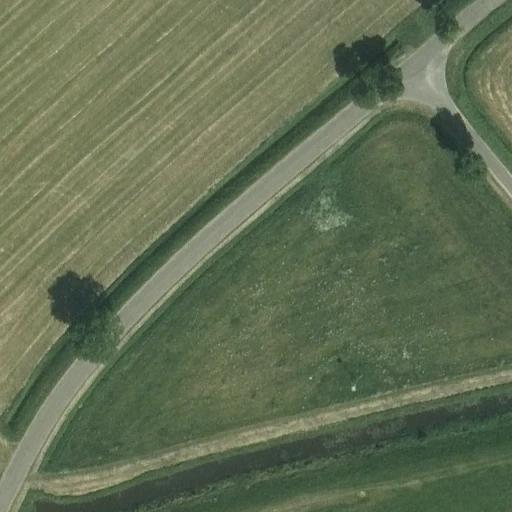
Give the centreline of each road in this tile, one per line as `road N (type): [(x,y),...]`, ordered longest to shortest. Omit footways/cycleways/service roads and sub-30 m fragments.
road 1 (tertiary): [(0,500),(47,414),(109,336),(410,68)]
road 2 (unclassified): [(511,190),(410,68)]
